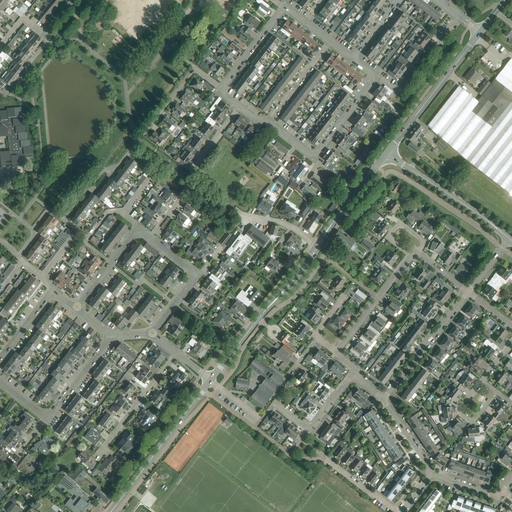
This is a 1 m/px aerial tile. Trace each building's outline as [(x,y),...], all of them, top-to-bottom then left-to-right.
[(8,7),(0,0),(0,7),(1,9),(4,7),(7,9),(8,7)] [(122,14),(131,19),(135,27),(143,22),(145,19),(156,11),(158,9),(161,10),(166,2),(165,1),(165,0),(152,0),(148,7),(137,0),(134,2),(130,0),(117,0),(112,9),(121,14),(122,14)] [(270,10),(264,5),(265,3),(261,0),(256,0),(256,1),(257,3),(260,5),(257,9),(258,9),(256,11),(264,17),(267,13),(267,14),(269,14),(270,12),(269,11),(270,10)] [(339,5),(338,4),(332,0),(329,0),(328,1),(326,2),(334,8),(336,10),(339,5)] [(383,5),(376,0),(371,0),(370,2),(372,4),(379,9),(383,5)] [(416,9),(422,1),(421,0),(415,0),(413,3),(416,5),(414,8),(416,9)] [(59,7),(52,1),(49,3),(47,1),(45,3),(54,11),(57,8),(58,9),(59,7)] [(310,6),(303,1),(299,5),(306,10),(308,8),(310,6)] [(423,10),(427,5),(422,1),(416,9),(418,10),(420,8),(423,10)] [(336,10),(334,8),(326,2),(326,4),(326,5),(324,7),(331,12),(333,14),(336,10)] [(54,11),(45,3),(43,5),(46,7),(44,10),(52,16),(53,14),(52,13),(54,11)] [(23,4),(19,9),(24,13),(26,10),(28,8),(23,4)] [(379,9),(372,4),(369,9),(375,14),(379,9)] [(426,16),(432,8),(427,5),(423,10),(426,13),(424,15),(426,16)] [(8,7),(5,11),(9,15),(13,11),(8,7)] [(333,14),(331,12),(324,7),(323,9),(321,10),(320,11),(321,12),(329,18),(333,14)] [(375,14),(369,9),(367,7),(363,11),(364,12),(366,14),(372,18),(375,14)] [(432,18),(437,12),(432,8),(426,16),(427,18),(429,15),(432,18)] [(20,17),(24,13),(19,9),(16,14),(20,17)] [(52,16),(44,10),(42,12),(39,10),(38,12),(47,20),(49,17),(50,18),(52,16)] [(329,18),(321,12),(320,11),(319,12),(319,14),(317,16),(324,21),(326,19),(328,20),(329,18)] [(408,16),(405,14),(401,11),(397,16),(404,21),(408,16)] [(47,20),(38,12),(36,14),(39,16),(37,19),(44,25),(46,23),(45,22),(47,20)] [(372,18),(366,14),(364,12),(361,17),(363,18),(370,24),(373,19),(372,18)] [(437,21),(442,16),(437,12),(432,18),(435,20),(433,22),(435,24),(437,21)] [(252,16),(251,17),(247,22),(246,21),(243,24),(246,26),(251,30),(253,28),(255,29),(260,23),(257,20),(254,17),(253,17),(252,16)] [(404,21),(397,16),(394,21),(401,26),(404,21)] [(370,24),(363,18),(361,17),(357,21),(358,22),(366,28),(370,24)] [(286,31),(292,24),(287,21),(286,22),(287,22),(284,25),(284,24),(281,28),(286,31)] [(403,28),(401,26),(394,21),(390,25),(397,30),(399,32),(403,28)] [(366,28),(358,22),(355,26),(363,33),(363,32),(364,33),(365,32),(365,31),(364,30),(366,28)] [(290,35),(296,27),(297,26),(293,23),(292,24),(286,31),(290,35)] [(397,30),(390,25),(387,29),(394,35),(397,30)] [(248,34),(251,30),(246,26),(244,28),(242,27),(241,29),(238,27),(234,32),(235,32),(246,41),(250,36),(248,34)] [(363,33),(355,26),(351,31),(353,32),(359,37),(363,33)] [(300,31),(296,27),(290,35),(295,38),(300,31)] [(246,45),(242,42),(224,28),(220,34),(223,36),(224,35),(233,42),(229,47),(237,53),(241,48),(243,49),(246,45)] [(387,29),(386,28),(382,33),(389,38),(391,40),(395,35),(394,35),(387,29)] [(359,37),(353,32),(351,31),(351,30),(347,35),(349,37),(356,42),(359,37)] [(431,38),(427,36),(429,33),(425,30),(423,33),(423,32),(419,38),(420,38),(427,43),(431,38)] [(299,41),(305,34),(300,31),(295,38),(299,41)] [(42,39),(39,36),(34,32),(32,34),(30,37),(32,38),(38,44),(40,42),(41,43),(43,40),(42,39)] [(391,40),(389,38),(382,33),(379,37),(386,43),(388,44),(391,40)] [(303,45),(309,37),(305,34),(299,41),(303,45)] [(275,45),(279,40),(273,35),(270,38),(269,37),(267,39),(275,45)] [(356,42),(349,37),(347,35),(343,39),(352,46),(356,42)] [(38,44),(32,38),(30,37),(28,39),(26,41),(36,49),(38,46),(37,45),(38,44)] [(307,48),(313,41),(309,37),(303,45),(307,48)] [(388,44),(386,43),(379,37),(375,42),(382,47),(384,49),(388,44)] [(427,43),(420,38),(419,38),(415,43),(413,45),(416,47),(418,48),(419,46),(423,48),(427,43)] [(275,45),(267,39),(266,40),(268,42),(265,45),(272,50),(275,45)] [(36,49),(26,41),(24,43),(26,45),(24,47),(31,53),(32,50),(33,51),(36,49)] [(312,51),(317,45),(318,44),(313,41),(307,48),(312,52),(312,51)] [(384,49),(382,47),(375,42),(372,46),(379,52),(381,53),(384,49)] [(418,53),(414,50),(416,47),(413,45),(410,43),(407,47),(410,49),(407,52),(415,58),(418,54),(417,53),(418,53)] [(231,59),(234,55),(222,45),(216,53),(222,57),(220,59),(228,65),(232,59),(231,59)] [(272,50),(265,45),(263,48),(261,47),(260,48),(268,55),(272,50)] [(381,53),(379,52),(372,46),(368,51),(377,58),(381,53)] [(31,53),(24,47),(22,50),(20,48),(19,50),(28,58),(31,55),(30,54),(31,53)] [(268,55),(260,48),(259,50),(260,51),(258,55),(265,60),(268,55)] [(28,58),(19,50),(17,52),(19,53),(17,56),(23,61),(25,59),(26,60),(28,58)] [(377,58),(368,51),(365,56),(374,63),(377,58)] [(415,58),(407,52),(405,55),(402,53),(399,58),(405,63),(407,60),(410,63),(411,62),(412,63),(415,58)] [(23,61),(17,56),(14,54),(13,57),(11,59),(15,62),(21,66),(23,64),(22,63),(23,61)] [(265,60),(258,55),(256,57),(254,56),(253,58),(261,64),(265,60)] [(330,65),(336,58),(331,55),(330,56),(331,56),(326,62),(330,65)] [(302,66),(306,61),(300,56),(297,60),(295,58),(294,59),(302,66)] [(335,69),(340,62),(341,60),(337,57),(336,58),(330,65),(335,69)] [(261,64),(253,58),(251,59),(253,61),(250,64),(257,69),(261,64)] [(406,68),(403,65),(405,63),(399,58),(395,62),(398,64),(395,68),(403,74),(407,69),(406,68)] [(302,66),(294,59),(292,61),(294,63),(292,66),(298,70),(302,66)] [(511,59),(492,84),(486,80),(477,92),(482,96),(478,101),(459,86),(428,126),(511,193),(511,59)] [(339,72),(345,65),(345,64),(341,60),(340,62),(335,69),(339,72)] [(24,68),(21,66),(15,62),(13,63),(11,66),(20,73),(21,71),(22,72),(25,69),(23,68),(24,68)] [(224,70),(222,68),(222,67),(221,67),(218,65),(218,64),(216,62),(214,65),(213,65),(213,66),(208,62),(206,64),(203,62),(199,66),(208,73),(210,70),(213,72),(212,72),(218,77),(224,70)] [(257,73),(259,70),(257,69),(250,64),(249,65),(251,67),(248,70),(255,75),(258,77),(260,75),(257,73)] [(343,75),(349,68),(350,67),(345,64),(345,65),(339,72),(343,75)] [(19,74),(20,73),(11,66),(10,68),(8,70),(18,78),(20,75),(19,74)] [(295,75),(298,70),(292,66),(290,69),(287,67),(286,69),(295,75)] [(347,79),(353,72),(354,70),(350,67),(349,68),(343,75),(347,79)] [(403,74),(395,68),(393,71),(390,69),(387,73),(393,78),(395,75),(399,78),(399,77),(400,78),(403,74)] [(295,75),(286,69),(285,71),(287,73),(285,75),(291,80),(295,75)] [(478,79),(481,76),(472,69),(469,72),(470,73),(466,79),(472,84),(477,78),(478,79)] [(18,78),(8,70),(6,72),(4,75),(6,77),(13,82),(14,80),(15,81),(18,78)] [(255,75),(248,70),(246,73),(244,72),(243,73),(252,80),(255,75)] [(352,82),(357,75),(358,74),(354,70),(353,72),(347,79),(352,82)] [(321,78),(323,75),(317,71),(313,75),(322,82),(323,80),(321,78)] [(252,80),(243,73),(240,78),(241,79),(248,85),(252,80)] [(361,81),(363,78),(364,78),(358,74),(357,75),(352,82),(356,86),(357,85),(356,85),(360,80),(361,81)] [(13,82),(6,77),(4,75),(2,77),(1,79),(7,84),(9,86),(10,87),(13,84),(11,83),(13,82)] [(287,85),(291,80),(285,75),(282,79),(280,77),(279,78),(287,85)] [(322,82),(313,75),(310,80),(316,85),(318,82),(322,85),(324,83),(322,82)] [(287,85),(279,78),(277,80),(280,82),(278,85),(284,89),(287,85)] [(198,91),(203,85),(208,89),(210,86),(204,81),(203,83),(204,83),(203,84),(196,79),(191,86),(198,91)] [(248,85),(241,79),(239,82),(237,81),(236,83),(244,89),(248,85)] [(313,88),(316,85),(310,80),(306,85),(314,91),(316,89),(313,88)] [(244,89),(236,83),(235,84),(236,86),(234,89),(241,94),(244,89)] [(280,94),(284,89),(278,85),(275,88),(273,86),(272,88),(280,94)] [(314,91),(306,85),(302,90),(308,94),(311,91),(313,93),(314,91)] [(393,92),(385,85),(385,86),(386,86),(384,88),(380,85),(376,90),(383,96),(386,93),(390,96),(393,92)] [(280,94),(272,88),(270,90),(272,92),(270,94),(276,99),(280,94)] [(306,97),(308,94),(302,90),(299,94),(307,101),(308,99),(306,97)] [(383,96),(376,90),(372,95),(380,100),(383,96)] [(350,96),(346,93),(343,91),(340,95),(346,101),(350,96)] [(205,102),(195,95),(191,92),(189,94),(189,93),(187,94),(186,94),(185,94),(181,99),(181,100),(187,105),(191,101),(194,103),(196,100),(199,103),(197,106),(200,109),(205,102)] [(273,104),(276,99),(270,94),(268,98),(265,96),(264,97),(273,104)] [(307,101),(299,94),(295,99),(301,104),(303,101),(306,102),(307,101)] [(346,101),(340,95),(336,99),(343,105),(346,101)] [(273,104),(264,97),(263,99),(265,101),(263,104),(269,108),(273,104)] [(221,99),(217,105),(222,110),(226,112),(230,108),(224,103),(225,102),(221,99)] [(299,107),(301,104),(295,99),(291,104),(300,110),(301,108),(299,107)] [(343,105),(336,99),(333,104),(340,109),(343,105)] [(381,105),(379,104),(375,101),(373,103),(369,99),(365,104),(373,110),(375,108),(377,110),(381,105)] [(387,110),(390,106),(386,103),(382,100),(379,104),(381,105),(387,110)] [(185,114),(188,110),(184,106),(182,108),(176,104),(172,110),(180,116),(182,112),(185,114)] [(224,115),(221,112),(222,110),(217,105),(216,104),(214,107),(215,108),(212,112),(214,114),(222,120),(225,116),(224,115)] [(265,113),(269,108),(263,104),(261,107),(258,105),(257,107),(260,109),(265,113)] [(300,110),(291,104),(288,109),(294,113),(296,115),(299,112),(298,112),(300,110)] [(340,109),(333,104),(330,108),(337,113),(340,109)] [(371,113),(373,110),(365,104),(361,109),(366,112),(364,115),(371,120),(373,117),(374,115),(371,113)] [(32,154),(32,148),(32,147),(32,146),(30,147),(29,141),(30,140),(30,139),(27,140),(27,133),(27,132),(24,133),(24,126),(25,126),(24,125),(22,125),(21,119),(22,119),(22,118),(27,118),(26,110),(22,110),(22,107),(20,107),(20,108),(14,108),(8,109),(8,108),(7,108),(7,111),(1,112),(1,111),(0,111),(0,137),(1,137),(1,136),(7,136),(9,136),(9,139),(8,139),(9,149),(10,149),(10,151),(9,151),(9,152),(3,152),(2,152),(0,151),(0,153),(1,162),(1,168),(6,167),(6,162),(6,161),(11,160),(11,161),(12,165),(13,165),(13,164),(19,164),(19,158),(27,158),(26,155),(33,154),(32,154)] [(338,114),(337,113),(330,108),(326,112),(334,119),(334,118),(338,114)] [(291,116),(294,113),(288,109),(284,113),(292,120),(294,118),(291,116)] [(222,120),(214,114),(212,112),(207,119),(213,124),(215,121),(219,125),(222,120)] [(334,119),(326,112),(326,113),(327,114),(324,118),(331,123),(334,119)] [(292,120),(284,113),(280,118),(286,123),(289,119),(293,123),(294,121),(292,120)] [(371,120),(364,115),(362,117),(359,114),(355,119),(363,125),(365,122),(368,124),(369,122),(370,123),(372,121),(371,120)] [(238,127),(244,120),(245,119),(240,116),(237,120),(236,119),(233,123),(238,127)] [(331,123),(324,118),(322,116),(319,120),(321,122),(328,127),(331,123)] [(174,127),(177,123),(171,118),(172,119),(170,121),(166,117),(161,123),(169,129),(172,125),(174,127)] [(215,129),(211,126),(213,124),(207,119),(205,121),(208,124),(205,128),(212,134),(215,129)] [(244,130),(248,125),(249,123),(245,119),(244,120),(238,127),(238,128),(242,132),(240,135),(242,137),(246,132),(244,130)] [(360,128),(363,125),(355,119),(351,124),(355,127),(352,131),(361,138),(364,134),(362,131),(363,130),(360,128)] [(328,127),(321,122),(319,120),(316,124),(318,126),(326,132),(326,130),(325,130),(328,127)] [(422,133),(425,129),(418,124),(413,130),(423,139),(425,136),(422,133)] [(255,135),(252,133),(255,129),(251,125),(246,132),(242,137),(244,135),(248,138),(247,139),(250,142),(255,135)] [(326,132),(318,126),(314,130),(321,136),(323,133),(324,133),(325,133),(326,132)] [(212,134),(205,128),(204,128),(203,127),(200,132),(208,138),(212,134)] [(159,144),(164,139),(165,140),(169,135),(161,129),(158,134),(155,131),(150,137),(158,143),(159,144)] [(314,130),(311,135),(318,140),(321,136),(314,130)] [(423,139),(413,130),(407,137),(414,143),(418,139),(421,141),(423,139)] [(355,140),(353,139),(349,136),(347,138),(341,134),(337,138),(346,145),(347,142),(350,144),(351,144),(352,144),(352,143),(355,140)] [(318,140),(311,135),(308,139),(314,144),(318,140)] [(200,146),(204,142),(196,136),(193,141),(201,147),(200,146)] [(350,148),(346,145),(337,138),(334,143),(340,147),(338,149),(345,155),(350,148)] [(441,139),(437,144),(443,149),(445,151),(449,147),(447,145),(441,139)] [(201,147),(193,141),(194,142),(192,144),(189,142),(186,146),(188,147),(190,145),(198,151),(201,147)] [(420,149),(416,146),(412,142),(408,146),(417,153),(420,149)] [(289,151),(277,143),(275,146),(286,155),(289,151)] [(182,150),(184,152),(183,154),(184,155),(191,160),(194,156),(189,152),(191,150),(188,147),(186,146),(185,145),(182,150)] [(337,156),(329,150),(325,154),(333,160),(335,158),(336,159),(338,157),(339,158),(341,155),(339,153),(337,156)] [(191,160),(184,155),(183,154),(180,152),(177,156),(176,155),(173,159),(179,163),(181,160),(186,164),(190,160),(191,161),(191,160)] [(273,157),(267,153),(262,159),(275,169),(278,165),(272,159),(273,157)] [(337,163),(333,160),(325,154),(322,158),(327,163),(325,166),(324,165),(324,166),(331,171),(337,163)] [(137,163),(131,159),(129,161),(127,160),(126,162),(134,168),(137,163)] [(290,173),(300,162),(296,159),(287,170),(290,173)] [(274,171),(262,161),(256,168),(266,176),(268,173),(271,175),(274,171)] [(134,168),(126,162),(124,164),(126,165),(124,168),(130,172),(134,168)] [(309,171),(302,166),(293,178),(300,183),(309,171)] [(130,172),(124,168),(122,170),(120,169),(119,171),(126,177),(130,172)] [(126,177),(119,171),(117,173),(119,174),(117,177),(123,181),(126,177)] [(315,174),(310,180),(321,189),(326,182),(316,175),(315,174)] [(288,182),(280,175),(277,180),(285,187),(288,182)] [(119,186),(123,181),(117,177),(115,179),(113,178),(112,180),(117,184),(117,185),(119,186)] [(117,184),(112,180),(111,179),(110,179),(107,183),(113,188),(114,186),(115,187),(117,185),(117,184)] [(292,180),(288,186),(294,190),(298,184),(292,180)] [(110,191),(113,188),(107,183),(103,188),(110,193),(112,192),(110,191)] [(395,193),(397,190),(400,186),(397,183),(391,190),(395,193)] [(176,196),(170,192),(172,189),(165,184),(163,187),(168,191),(165,194),(173,200),(176,196)] [(317,194),(306,185),(301,191),(310,198),(312,199),(314,196),(315,197),(317,194)] [(110,193),(103,188),(100,192),(106,197),(107,195),(108,196),(110,193)] [(259,205),(257,209),(267,215),(272,206),(270,205),(272,201),(274,202),(276,199),(273,194),(268,190),(266,193),(269,195),(271,196),(270,198),(268,197),(267,200),(268,200),(268,201),(267,203),(265,203),(263,207),(259,205)] [(103,200),(106,197),(100,192),(96,197),(99,199),(103,203),(105,200),(103,200)] [(99,199),(96,197),(92,193),(88,198),(94,203),(96,200),(97,201),(99,199)] [(173,200),(165,194),(162,198),(157,195),(155,197),(162,202),(164,199),(170,204),(173,200)] [(166,209),(160,204),(162,202),(155,197),(153,200),(155,201),(152,205),(155,207),(163,213),(166,209)] [(92,205),(94,203),(88,198),(85,203),(92,208),(93,206),(92,205)] [(259,205),(263,207),(265,203),(267,203),(268,201),(268,200),(267,200),(264,198),(262,201),(259,205)] [(393,214),(400,206),(398,204),(399,204),(398,202),(397,202),(396,202),(394,201),(390,207),(389,206),(387,209),(393,214)] [(92,208),(85,203),(81,207),(87,212),(89,209),(90,210),(92,208)] [(299,210),(295,207),(293,210),(289,207),(290,206),(285,203),(285,204),(284,204),(280,211),(284,213),(283,214),(287,217),(288,216),(291,218),(295,212),(297,213),(299,210)] [(306,203),(298,215),(303,218),(311,207),(306,203)] [(197,212),(191,207),(187,204),(184,208),(186,209),(183,213),(192,219),(193,217),(197,212)] [(85,214),(87,212),(81,207),(78,212),(85,217),(87,215),(85,214)] [(163,213),(155,207),(152,211),(147,207),(145,209),(152,215),(154,212),(160,217),(163,213)] [(156,222),(150,217),(152,215),(145,209),(143,212),(148,216),(145,219),(145,220),(153,226),(156,222)] [(420,221),(424,215),(420,211),(418,214),(413,210),(410,215),(409,214),(406,218),(412,223),(415,219),(416,220),(417,219),(420,221)] [(85,217),(78,212),(74,216),(80,221),(82,218),(83,219),(85,217)] [(309,219),(304,228),(312,233),(318,225),(317,224),(322,217),(316,212),(313,217),(312,216),(309,219)] [(190,221),(187,219),(180,213),(177,217),(179,218),(176,222),(182,226),(183,223),(187,226),(190,221)] [(59,222),(49,214),(46,219),(55,226),(59,222)] [(78,223),(80,221),(74,216),(71,221),(78,226),(80,224),(78,223)] [(153,226),(145,220),(145,219),(143,218),(140,222),(150,230),(153,226)] [(55,226),(46,219),(43,223),(52,230),(55,226)] [(381,237),(389,227),(383,223),(381,221),(378,225),(380,227),(376,233),(381,237)] [(444,224),(455,235),(458,232),(447,221),(444,224)] [(126,230),(128,227),(122,222),(119,227),(126,233),(128,231),(126,230)] [(437,230),(430,225),(429,227),(423,222),(418,228),(419,228),(418,229),(422,232),(422,231),(427,235),(429,232),(433,235),(437,230)] [(52,230),(43,223),(39,227),(49,234),(52,230)] [(279,232),(277,232),(279,227),(272,226),(270,234),(268,232),(265,235),(269,238),(272,235),(280,237),(282,235),(282,234),(282,233),(281,232),(280,232),(279,232)] [(49,234),(39,227),(36,232),(41,235),(47,240),(50,235),(49,234)] [(126,233),(119,227),(115,232),(121,236),(123,234),(125,235),(126,233)] [(170,242),(176,233),(168,227),(164,233),(165,234),(163,237),(170,242)] [(220,236),(216,233),(212,230),(211,230),(210,229),(206,230),(204,233),(198,228),(195,231),(203,237),(206,234),(207,235),(207,236),(215,242),(220,236)] [(228,239),(233,242),(241,231),(237,228),(228,239)] [(249,237),(254,231),(250,228),(246,234),(249,237)] [(263,247),(270,239),(269,238),(265,235),(256,228),(254,231),(249,237),(251,239),(254,241),(263,247)] [(69,237),(64,234),(65,233),(63,231),(61,232),(59,235),(59,236),(61,237),(62,236),(67,240),(69,237)] [(355,242),(347,236),(346,237),(339,231),(335,235),(343,241),(340,245),(348,251),(350,249),(353,251),(356,247),(353,245),(355,242)] [(119,239),(121,236),(115,232),(112,236),(119,242),(121,240),(119,239)] [(223,246),(231,236),(228,233),(220,243),(223,246)] [(240,234),(229,248),(239,256),(242,252),(240,251),(245,244),(247,246),(251,242),(249,241),(251,239),(249,237),(246,234),(244,237),(240,234)] [(48,241),(47,240),(41,235),(37,240),(45,245),(48,241)] [(288,242),(285,245),(290,249),(294,252),(292,254),(296,258),(300,252),(297,249),(302,243),(292,235),(287,242),(288,242)] [(119,242),(112,236),(108,240),(114,245),(116,243),(118,244),(119,242)] [(207,248),(205,246),(208,243),(201,238),(194,247),(205,256),(208,252),(205,250),(207,248)] [(360,244),(371,253),(375,249),(364,239),(360,244)] [(45,245),(37,240),(34,244),(42,250),(45,245)] [(112,248),(114,245),(108,240),(105,245),(112,251),(114,249),(112,248)] [(445,249),(442,247),(444,246),(438,240),(436,243),(432,242),(430,250),(433,252),(434,251),(440,256),(445,249)] [(143,247),(138,243),(136,245),(134,244),(132,246),(140,252),(144,247),(143,247)] [(42,250),(34,244),(31,248),(39,254),(42,250)] [(112,251),(105,245),(101,250),(107,254),(109,252),(111,253),(112,251)] [(140,252),(132,246),(131,248),(133,249),(131,252),(137,256),(140,252)] [(205,256),(194,247),(192,249),(190,248),(187,251),(186,253),(190,256),(191,254),(199,260),(201,257),(203,258),(205,256)] [(39,254),(31,248),(28,252),(35,258),(37,260),(40,255),(39,254)] [(37,260),(35,258),(28,252),(24,257),(34,264),(37,260)] [(137,256),(131,252),(129,254),(127,253),(125,255),(133,261),(137,256)] [(393,262),(398,257),(392,252),(387,259),(384,257),(382,259),(377,255),(375,257),(382,263),(384,260),(391,266),(394,263),(393,262)] [(456,258),(447,252),(441,259),(446,263),(447,262),(449,264),(452,260),(456,263),(462,257),(459,254),(456,258)] [(101,261),(91,253),(88,257),(91,259),(91,260),(98,265),(99,264),(100,265),(102,261),(101,261)] [(227,265),(230,261),(232,258),(227,254),(225,257),(223,255),(220,259),(222,262),(221,264),(227,269),(228,269),(229,267),(227,265)] [(133,261),(125,255),(124,257),(126,258),(124,261),(130,266),(133,261)] [(285,263),(279,259),(276,262),(272,258),(267,265),(274,271),(276,268),(280,270),(285,263)] [(98,265),(91,260),(89,262),(86,260),(85,262),(94,269),(98,265)] [(70,270),(72,267),(64,261),(62,264),(70,270)] [(130,266),(124,261),(122,263),(120,262),(118,264),(126,270),(129,266),(130,266)] [(378,283),(387,272),(381,268),(383,265),(377,261),(374,266),(378,269),(371,278),(378,283)] [(94,269),(85,262),(83,264),(84,264),(82,266),(85,268),(91,273),(94,269)] [(466,278),(473,269),(474,268),(467,262),(464,267),(460,264),(456,270),(459,273),(466,278)] [(233,273),(228,269),(227,269),(221,264),(219,266),(216,264),(213,268),(223,275),(224,277),(227,273),(231,276),(233,273)] [(178,273),(180,270),(174,265),(170,270),(178,276),(179,274),(178,273)] [(511,280),(511,274),(502,267),(497,273),(496,272),(493,276),(503,283),(508,278),(511,281),(511,280)] [(91,273),(85,268),(83,271),(80,268),(78,270),(83,274),(88,278),(91,273)] [(223,275),(213,268),(210,272),(213,275),(211,277),(214,279),(219,283),(221,281),(224,277),(223,275)] [(426,281),(423,279),(427,274),(424,272),(424,270),(422,271),(419,269),(413,276),(421,282),(424,284),(421,287),(425,289),(430,283),(426,280),(426,281)] [(178,276),(170,270),(166,274),(173,279),(174,277),(176,278),(178,276)] [(58,285),(66,275),(61,272),(54,281),(58,285)] [(86,278),(80,274),(77,278),(83,282),(86,278)] [(171,282),(173,279),(166,274),(163,279),(171,285),(172,283),(171,282)] [(62,288),(70,278),(68,277),(66,275),(58,285),(62,288)] [(12,315),(27,297),(29,298),(40,283),(41,284),(42,284),(32,276),(29,280),(20,291),(18,290),(3,309),(2,311),(0,313),(10,321),(13,316),(12,315)] [(221,284),(219,283),(214,279),(211,277),(210,278),(209,278),(208,278),(205,282),(212,287),(214,289),(217,285),(219,287),(221,284)] [(341,287),(345,282),(338,277),(335,281),(335,282),(332,286),(338,291),(342,287),(341,287)] [(73,283),(71,281),(72,280),(70,278),(62,288),(67,291),(72,285),(73,283)] [(126,282),(120,278),(118,280),(116,279),(114,281),(122,287),(126,282)] [(171,285),(163,279),(159,284),(165,288),(167,286),(169,287),(171,285)] [(122,287),(114,281),(113,283),(114,284),(112,287),(119,292),(122,287)] [(495,294),(499,289),(489,281),(487,284),(488,285),(483,292),(496,302),(499,298),(495,294)] [(211,293),(214,289),(212,287),(205,282),(202,286),(204,288),(202,290),(206,293),(208,294),(209,296),(211,293)] [(326,288),(319,282),(317,285),(324,291),(326,288)] [(71,295),(79,285),(76,283),(74,287),(72,285),(67,291),(71,295)] [(451,293),(447,289),(448,287),(443,283),(440,287),(441,289),(443,291),(441,294),(448,299),(450,296),(450,295),(451,293)] [(405,297),(411,289),(405,284),(402,287),(401,289),(399,287),(394,293),(397,296),(397,297),(398,298),(399,298),(401,299),(404,296),(405,297)] [(367,296),(358,289),(352,285),(348,290),(349,289),(351,292),(351,293),(351,294),(352,294),(354,295),(353,296),(359,306),(360,304),(364,299),(365,299),(367,296)] [(107,290),(108,290),(104,287),(101,289),(100,288),(98,290),(106,296),(109,292),(107,290)] [(119,292),(112,287),(111,289),(109,288),(108,290),(107,290),(109,292),(115,296),(119,292)] [(242,290),(236,298),(243,303),(247,298),(253,302),(259,295),(260,293),(254,288),(248,295),(242,290)] [(106,296),(98,290),(97,292),(98,293),(96,296),(102,301),(106,296)] [(212,299),(202,291),(206,295),(205,297),(197,291),(193,297),(199,302),(202,298),(208,303),(212,299)] [(326,301),(330,297),(322,291),(320,294),(323,297),(317,304),(324,310),(325,309),(327,308),(326,307),(329,304),(326,301)] [(157,299),(150,294),(148,296),(149,297),(147,299),(153,304),(157,299)] [(448,299),(441,294),(439,296),(436,295),(434,295),(431,299),(436,302),(438,300),(443,304),(445,302),(448,299)] [(102,301),(96,296),(94,298),(93,297),(91,299),(99,305),(102,301)] [(203,311),(198,307),(201,303),(199,302),(193,297),(188,303),(196,308),(194,311),(190,307),(190,308),(199,315),(203,311)] [(399,309),(402,305),(398,301),(397,302),(391,298),(388,301),(390,302),(389,304),(390,304),(388,306),(387,306),(385,309),(394,315),(396,312),(397,314),(400,309),(399,309)] [(437,304),(430,298),(425,304),(428,306),(426,309),(435,316),(437,313),(436,313),(438,310),(435,307),(437,304)] [(99,305),(91,299),(90,301),(91,302),(89,305),(95,310),(99,305)] [(153,304),(147,299),(145,302),(144,301),(142,303),(150,309),(153,304)] [(232,321),(224,315),(226,313),(230,316),(232,314),(228,311),(226,309),(226,308),(221,304),(221,303),(219,301),(214,307),(215,308),(217,306),(223,311),(222,313),(221,312),(216,318),(213,322),(221,329),(226,323),(229,325),(228,326),(232,321)] [(247,309),(243,306),(241,305),(236,302),(229,310),(235,315),(239,310),(244,314),(247,309)] [(150,309),(142,303),(141,305),(142,306),(140,308),(146,313),(150,309)] [(477,307),(477,308),(472,304),(468,309),(475,314),(477,312),(480,312),(481,310),(477,307)] [(57,309),(55,307),(52,305),(51,307),(51,306),(49,309),(49,310),(56,315),(58,313),(61,315),(63,313),(60,310),(60,311),(57,309)] [(318,315),(321,311),(314,305),(309,312),(311,314),(308,318),(316,324),(321,318),(318,315)] [(135,312),(131,308),(129,311),(130,312),(128,314),(135,319),(138,314),(135,312)] [(146,313),(140,308),(138,311),(137,310),(135,312),(138,314),(143,318),(146,313)] [(340,329),(345,322),(346,320),(347,320),(352,314),(346,309),(341,315),(342,316),(340,318),(338,316),(332,324),(340,329)] [(435,316),(426,309),(424,312),(421,310),(416,315),(419,317),(424,322),(425,320),(425,319),(423,318),(424,317),(430,321),(432,318),(432,319),(435,316)] [(475,314),(468,309),(465,313),(472,319),(475,314)] [(56,315),(49,310),(46,314),(53,320),(56,315)] [(390,321),(379,312),(377,315),(378,316),(375,320),(385,327),(387,329),(390,326),(388,324),(390,321)] [(53,320),(46,314),(42,318),(50,324),(53,320)] [(129,321),(127,320),(124,318),(120,314),(118,316),(119,317),(118,320),(124,325),(125,323),(126,324),(129,321)] [(135,319),(128,314),(127,317),(125,316),(124,318),(127,320),(129,321),(131,323),(135,319)] [(471,320),(467,318),(463,315),(460,319),(467,325),(471,320)] [(428,324),(424,322),(419,317),(417,320),(419,322),(417,324),(424,329),(427,326),(426,326),(427,324),(428,325),(428,324)] [(0,339),(10,327),(7,324),(9,322),(3,318),(0,321),(0,339)] [(50,324),(42,318),(39,323),(46,328),(50,324)] [(71,327),(74,322),(69,318),(66,323),(71,327)] [(181,330),(178,327),(182,322),(176,318),(170,325),(174,327),(169,333),(176,337),(181,330)] [(467,325),(460,319),(456,324),(464,329),(465,327),(469,330),(471,327),(467,325)] [(124,325),(118,320),(116,323),(114,322),(113,323),(120,329),(124,325)] [(301,339),(309,329),(307,327),(309,325),(302,320),(300,322),(302,324),(294,333),(301,339)] [(385,327),(375,320),(373,324),(371,323),(369,325),(380,334),(385,327)] [(46,328),(39,323),(36,327),(39,329),(43,332),(46,328)] [(424,329),(417,324),(415,327),(413,325),(412,327),(414,329),(420,334),(421,332),(422,332),(424,329)] [(380,334),(369,325),(367,328),(369,329),(366,333),(375,340),(380,334)] [(502,341),(508,333),(501,327),(500,328),(497,325),(493,331),(496,334),(495,335),(494,334),(491,338),(500,345),(502,341)] [(465,333),(462,331),(455,326),(454,326),(451,329),(452,329),(452,330),(459,336),(460,334),(463,335),(465,333)] [(46,335),(43,332),(39,329),(40,330),(36,334),(43,339),(46,335)] [(419,336),(420,334),(414,329),(410,334),(417,339),(419,336)] [(459,336),(452,330),(451,331),(450,330),(448,333),(449,333),(448,334),(455,340),(459,336)] [(96,339),(93,337),(90,335),(88,333),(85,337),(94,345),(96,343),(94,341),(96,339)] [(288,347),(292,343),(290,342),(293,339),(285,333),(279,340),(284,344),(282,347),(288,352),(292,355),(293,356),(295,353),(288,347)] [(375,340),(366,333),(363,337),(361,335),(359,338),(370,346),(375,340)] [(43,339),(36,334),(33,338),(40,343),(43,339)] [(417,339),(410,334),(406,339),(413,343),(414,342),(415,342),(417,339)] [(94,345),(85,337),(83,335),(79,339),(81,341),(89,347),(91,345),(93,347),(94,345)] [(454,342),(451,339),(447,336),(443,341),(451,346),(454,342)] [(40,343),(33,338),(30,343),(36,348),(40,343)] [(370,346),(359,338),(357,341),(359,342),(356,345),(365,353),(370,346)] [(203,349),(204,348),(201,346),(204,342),(200,339),(197,343),(192,339),(188,344),(192,339),(195,341),(192,345),(195,347),(191,351),(201,359),(207,351),(203,349)] [(411,345),(413,343),(406,339),(403,343),(410,348),(412,345),(411,345)] [(482,351),(480,353),(482,354),(481,355),(488,360),(491,356),(493,355),(492,354),(495,351),(493,350),(495,347),(492,344),(486,339),(484,343),(488,346),(484,352),(482,351)] [(89,347),(81,341),(78,345),(88,353),(90,351),(88,349),(89,347)] [(452,348),(451,346),(443,341),(442,341),(440,343),(441,344),(440,345),(447,351),(448,350),(450,351),(452,348)] [(36,348),(30,343),(26,347),(33,352),(36,348)] [(119,354),(125,346),(121,343),(118,347),(115,345),(111,350),(114,352),(113,353),(117,356),(119,354)] [(410,348),(403,343),(399,348),(402,350),(406,353),(405,353),(407,351),(410,348)] [(165,357),(156,350),(157,348),(153,344),(149,349),(155,354),(153,356),(161,363),(165,357)] [(88,353),(78,345),(75,349),(83,355),(85,353),(87,355),(88,353)] [(365,353),(356,345),(353,349),(351,348),(349,351),(360,359),(363,356),(365,358),(367,354),(365,353)] [(123,357),(129,349),(125,346),(119,354),(123,357)] [(33,352),(26,347),(23,351),(30,356),(33,352)] [(83,355),(75,349),(72,347),(69,351),(72,353),(82,361),(83,359),(81,357),(83,355)] [(290,360),(285,357),(288,352),(282,347),(281,347),(282,347),(279,351),(278,351),(275,354),(274,353),(272,356),(275,358),(277,357),(284,362),(283,364),(282,363),(279,367),(283,371),(287,366),(286,366),(287,364),(287,365),(287,364),(290,360)] [(447,353),(446,353),(440,348),(436,352),(444,358),(447,353)] [(127,360),(133,352),(129,349),(123,357),(127,360)] [(318,362),(324,354),(319,350),(315,356),(312,354),(311,355),(311,356),(309,355),(305,360),(308,362),(310,361),(311,361),(313,358),(318,362)] [(477,366),(482,359),(471,350),(469,353),(475,357),(467,367),(476,375),(479,371),(481,369),(477,366)] [(30,356),(23,351),(20,355),(19,355),(23,358),(26,361),(30,356)] [(82,361),(72,353),(69,351),(66,356),(74,362),(76,359),(78,360),(81,362),(82,361)] [(403,361),(406,356),(400,351),(397,356),(403,361)] [(23,358),(19,355),(16,352),(13,357),(20,362),(23,358)] [(134,360),(137,356),(133,352),(127,360),(131,363),(134,360)] [(444,358),(436,352),(436,353),(435,352),(433,355),(434,356),(433,357),(440,362),(444,358)] [(161,363),(153,356),(150,360),(143,354),(140,359),(144,363),(145,363),(147,361),(157,368),(161,363)] [(324,364),(329,358),(324,354),(318,362),(316,364),(321,369),(323,371),(327,366),(324,364)] [(74,362),(66,356),(62,360),(70,367),(72,364),(73,365),(75,363),(74,362)] [(399,365),(403,361),(397,356),(393,361),(399,365)] [(20,362),(13,357),(9,361),(17,367),(20,362)] [(275,372),(256,357),(254,360),(251,364),(249,367),(260,375),(262,372),(263,373),(265,369),(271,373),(273,375),(275,372)] [(439,364),(435,362),(431,358),(431,359),(430,359),(428,362),(428,363),(435,369),(439,364)] [(114,366),(108,362),(104,359),(101,363),(109,369),(110,367),(112,369),(114,366)] [(70,367),(62,360),(58,365),(67,372),(71,368),(70,367)] [(15,369),(17,367),(9,361),(6,365),(15,372),(17,370),(15,369)] [(395,370),(399,365),(393,361),(389,365),(395,370)] [(109,369),(101,363),(98,367),(106,373),(109,369)] [(333,374),(340,366),(335,363),(330,369),(327,366),(323,371),(326,373),(326,372),(329,374),(331,372),(333,374)] [(435,369),(428,363),(427,363),(424,366),(425,366),(425,367),(432,373),(435,369)] [(15,372),(6,365),(3,370),(5,371),(7,373),(10,375),(12,373),(14,374),(15,372)] [(67,372),(58,365),(54,370),(62,376),(65,373),(66,374),(67,372)] [(392,375),(395,370),(389,365),(386,370),(392,375)] [(153,373),(143,366),(139,371),(149,378),(153,373)] [(340,376),(344,370),(340,366),(333,374),(338,378),(336,381),(338,383),(342,378),(340,376)] [(106,373),(98,367),(95,371),(103,377),(106,373)] [(434,380),(428,376),(429,374),(423,369),(419,374),(426,378),(425,378),(431,383),(434,380)] [(471,374),(470,374),(466,371),(465,369),(464,371),(463,372),(462,372),(461,373),(460,373),(459,374),(458,375),(469,384),(473,379),(470,377),(470,375),(471,374)] [(60,379),(62,376),(54,370),(51,375),(53,377),(54,377),(64,384),(65,383),(62,380),(62,381),(60,379)] [(180,384),(187,376),(181,371),(179,374),(174,370),(172,373),(170,376),(170,375),(167,379),(174,385),(177,381),(180,384)] [(302,383),(308,375),(302,370),(299,373),(300,373),(296,378),(297,379),(295,381),(295,382),(298,384),(299,384),(301,382),(302,383)] [(388,380),(392,375),(386,370),(382,375),(388,380)] [(103,377),(95,371),(92,375),(99,381),(103,377)] [(149,378),(139,371),(135,377),(144,384),(149,378)] [(511,380),(507,377),(508,377),(500,371),(498,374),(498,375),(494,380),(500,385),(505,378),(511,383),(511,387),(511,389),(511,380)] [(277,386),(271,393),(263,387),(264,385),(262,384),(261,385),(260,384),(261,385),(259,387),(259,386),(258,386),(259,387),(255,393),(257,394),(259,392),(269,399),(284,380),(283,379),(283,378),(275,372),(273,375),(271,373),(268,377),(269,377),(268,379),(277,386)] [(132,378),(125,373),(123,377),(127,381),(129,382),(132,378)] [(422,383),(425,378),(426,378),(419,374),(416,379),(422,383)] [(384,384),(388,380),(382,375),(378,380),(384,384)] [(469,384),(458,375),(458,376),(457,377),(457,378),(456,379),(456,380),(455,380),(453,378),(451,381),(454,383),(460,387),(462,385),(466,388),(469,384)] [(64,384),(54,377),(53,377),(51,381),(58,387),(60,385),(62,386),(64,384)] [(27,382),(24,380),(23,378),(19,383),(24,387),(27,382)] [(249,388),(250,383),(249,383),(250,380),(237,378),(237,381),(236,381),(236,385),(235,389),(248,391),(248,388),(249,388)] [(329,391),(325,388),(328,384),(326,383),(320,378),(318,381),(321,383),(317,389),(319,391),(317,394),(322,399),(326,394),(327,394),(329,391)] [(271,393),(277,386),(268,379),(267,380),(265,379),(262,383),(262,384),(264,385),(263,387),(271,393)] [(418,388),(422,383),(416,379),(412,383),(418,388)] [(103,386),(99,383),(95,380),(92,384),(99,390),(103,386)] [(58,387),(51,381),(47,385),(57,392),(59,390),(57,389),(58,387)] [(137,388),(133,385),(130,382),(127,387),(134,392),(137,388)] [(57,392),(47,385),(45,383),(42,387),(44,389),(52,395),(54,393),(56,394),(57,392)] [(414,393),(418,388),(412,383),(408,388),(414,393)] [(462,393),(458,390),(460,387),(454,383),(451,387),(454,389),(452,392),(459,397),(462,393)] [(99,390),(92,384),(89,388),(96,394),(99,390)] [(134,392),(127,387),(123,391),(127,393),(131,396),(134,392)] [(96,394),(89,388),(86,392),(93,398),(96,394)] [(411,397),(414,393),(408,388),(405,393),(411,397)] [(52,395),(44,389),(41,393),(51,401),(53,399),(51,397),(52,395)] [(158,405),(164,397),(166,398),(170,393),(165,389),(161,394),(158,391),(151,400),(152,401),(151,401),(152,402),(153,401),(158,405)] [(356,403),(363,393),(358,389),(356,393),(352,390),(347,396),(356,403)] [(459,397),(452,392),(448,389),(446,391),(447,393),(444,397),(450,401),(452,400),(455,402),(459,397)] [(93,398),(86,392),(82,396),(90,402),(93,398)] [(267,402),(269,399),(259,392),(257,394),(255,393),(255,392),(251,397),(254,399),(252,401),(262,409),(264,406),(267,403),(267,402)] [(51,401),(41,393),(38,397),(41,399),(43,401),(46,403),(48,401),(49,402),(51,401)] [(369,403),(366,400),(368,397),(363,393),(356,403),(364,410),(366,407),(369,403)] [(407,402),(411,397),(405,393),(401,398),(407,402)] [(85,400),(80,396),(77,394),(74,398),(82,404),(85,400)] [(316,407),(312,404),(315,400),(308,394),(301,404),(304,406),(302,409),(310,415),(316,407)] [(128,404),(125,402),(127,400),(121,395),(118,400),(116,403),(124,410),(128,404)] [(82,404),(74,398),(71,402),(79,408),(80,409),(84,405),(82,404)] [(506,412),(511,405),(506,401),(504,404),(500,400),(496,405),(503,410),(506,412)] [(79,408),(71,402),(68,406),(75,412),(79,408)] [(120,415),(124,410),(116,403),(114,407),(113,406),(109,411),(114,415),(116,412),(120,415)] [(452,412),(452,407),(446,407),(446,404),(438,405),(438,411),(443,410),(444,413),(452,412)] [(501,413),(503,410),(496,405),(493,409),(497,412),(495,415),(500,419),(504,415),(501,413)] [(78,414),(75,412),(68,406),(65,410),(72,416),(74,413),(77,415),(78,414)] [(375,415),(372,410),(371,411),(368,407),(365,411),(364,414),(365,415),(364,416),(367,421),(375,415)] [(116,420),(110,415),(112,413),(114,415),(109,411),(106,408),(102,413),(106,415),(103,418),(112,425),(116,420)] [(140,415),(136,420),(140,423),(139,423),(145,428),(146,427),(150,421),(152,423),(156,418),(160,421),(161,419),(149,409),(147,411),(144,409),(142,412),(144,413),(142,416),(140,415)] [(345,421),(348,416),(351,418),(353,414),(350,412),(348,410),(346,409),(344,412),(341,410),(337,414),(345,421)] [(31,421),(33,419),(33,418),(24,411),(20,417),(23,419),(21,421),(29,427),(33,422),(31,421)] [(452,412),(444,413),(444,417),(441,417),(441,422),(448,422),(448,418),(453,418),(452,412)] [(274,425),(280,417),(276,413),(276,414),(275,413),(271,418),(268,415),(263,422),(266,424),(269,421),(274,425)] [(341,425),(345,421),(337,414),(333,419),(336,421),(334,425),(333,424),(341,430),(344,427),(341,425)] [(500,419),(495,415),(493,417),(489,414),(486,418),(492,424),(493,424),(496,419),(499,422),(500,419)] [(75,421),(72,418),(68,415),(65,419),(72,425),(75,421)] [(370,426),(379,420),(375,415),(367,421),(370,426)] [(410,425),(417,420),(414,415),(407,420),(410,425)] [(281,426),(285,421),(284,420),(280,417),(274,425),(279,429),(276,432),(279,434),(284,428),(281,426)] [(107,430),(112,425),(103,418),(96,428),(102,433),(104,430),(102,429),(103,427),(107,430)] [(495,426),(493,424),(492,424),(486,418),(482,423),(486,426),(484,429),(490,433),(492,430),(495,426)] [(72,425),(65,419),(61,423),(69,429),(72,425)] [(413,429),(422,423),(419,419),(417,420),(410,425),(413,429)] [(374,431),(382,425),(379,420),(370,426),(374,431)] [(25,433),(29,427),(21,421),(19,424),(16,422),(12,427),(18,431),(21,434),(23,431),(25,433)] [(459,430),(463,425),(458,421),(457,423),(456,422),(445,429),(446,429),(450,432),(453,429),(455,431),(453,433),(458,437),(462,431),(459,430)] [(100,435),(102,433),(96,428),(90,423),(88,422),(85,426),(90,430),(84,437),(91,442),(95,445),(102,436),(100,435)] [(69,429),(61,423),(59,427),(66,433),(69,429)] [(416,433),(425,427),(422,423),(413,429),(416,433)] [(342,430),(341,430),(333,424),(334,425),(333,426),(332,425),(331,427),(329,425),(327,427),(327,426),(324,430),(334,438),(338,432),(339,433),(342,430)] [(21,438),(16,433),(18,431),(12,427),(11,425),(7,430),(11,433),(9,436),(18,442),(21,438)] [(289,437),(295,428),(291,425),(290,425),(286,430),(284,428),(279,434),(281,436),(284,433),(289,437)] [(377,436),(385,430),(382,425),(374,431),(377,436)] [(66,433),(59,427),(55,431),(59,434),(63,437),(66,433)] [(426,433),(424,429),(425,428),(425,427),(416,433),(419,438),(426,433)] [(479,431),(478,427),(473,428),(474,437),(475,441),(475,443),(475,442),(476,442),(478,441),(480,441),(481,440),(483,439),(484,438),(483,431),(481,432),(480,431),(479,431)] [(295,428),(289,437),(294,440),(300,432),(299,432),(299,431),(295,428)] [(475,441),(474,437),(473,428),(467,429),(468,433),(467,433),(465,435),(466,441),(468,442),(474,441),(475,441)] [(330,443),(334,438),(324,430),(321,433),(322,434),(321,436),(323,438),(322,439),(323,439),(322,440),(321,439),(321,440),(327,445),(329,442),(330,443)] [(380,441),(389,435),(385,430),(377,436),(380,441)] [(130,442),(135,436),(131,433),(130,434),(126,431),(122,437),(123,438),(117,447),(120,449),(121,448),(124,451),(127,448),(128,449),(132,444),(130,442)] [(422,442),(429,438),(426,433),(419,438),(422,442)] [(50,445),(54,441),(46,435),(49,437),(46,440),(45,440),(44,441),(42,440),(41,440),(40,442),(38,442),(37,443),(36,444),(34,446),(35,446),(34,447),(33,447),(31,449),(35,452),(38,449),(39,451),(44,455),(46,455),(50,449),(50,447),(48,446),(49,445),(50,445)] [(384,446),(392,440),(389,435),(380,441),(384,446)] [(18,442),(9,436),(7,438),(4,436),(0,441),(6,446),(8,443),(14,447),(18,442)] [(425,447),(432,442),(429,438),(422,442),(425,447)] [(387,451),(396,445),(392,440),(384,446),(387,451)] [(346,451),(343,448),(345,445),(340,441),(335,448),(338,450),(334,455),(340,459),(343,455),(346,451)] [(428,451),(435,446),(432,442),(425,447),(428,451)] [(391,456),(399,450),(396,445),(387,451),(391,456)] [(439,451),(435,446),(428,451),(431,456),(433,455),(439,451)] [(94,459),(88,454),(87,454),(89,451),(85,448),(78,457),(83,460),(82,461),(92,469),(97,463),(93,461),(93,462),(92,461),(94,459)] [(348,466),(352,461),(354,457),(351,455),(353,451),(353,450),(353,449),(352,449),(351,449),(351,450),(348,448),(346,451),(343,455),(346,457),(342,461),(348,466)] [(394,461),(402,455),(399,450),(391,456),(394,461)] [(438,463),(444,456),(439,453),(440,452),(440,450),(439,451),(433,455),(435,459),(434,460),(438,463)] [(29,477),(38,466),(34,463),(37,459),(33,455),(30,459),(26,456),(17,467),(22,471),(24,468),(27,471),(25,473),(29,477)] [(356,472),(360,467),(364,462),(356,455),(354,457),(352,461),(354,463),(351,468),(356,472)] [(509,463),(511,461),(504,455),(501,459),(499,457),(497,460),(507,469),(511,464),(509,463)] [(112,469),(119,461),(112,456),(107,462),(105,460),(98,469),(105,475),(110,468),(112,469)] [(448,467),(450,461),(448,460),(444,456),(438,463),(443,467),(444,466),(448,467)] [(451,457),(450,460),(450,461),(448,467),(447,468),(453,470),(456,462),(457,459),(451,457)] [(368,474),(373,468),(364,462),(360,467),(363,470),(359,474),(365,479),(368,474)] [(458,472),(461,464),(456,462),(453,470),(458,472)] [(463,474),(466,466),(461,464),(458,472),(463,474)] [(413,471),(412,472),(405,466),(401,470),(404,473),(411,478),(415,474),(415,473),(415,472),(415,471),(414,471),(413,471)] [(468,476),(471,467),(466,466),(463,474),(468,476)] [(81,467),(72,476),(78,482),(87,473),(81,467)] [(379,477),(376,474),(379,472),(375,467),(373,468),(368,474),(371,476),(367,481),(373,485),(379,477)] [(473,478),(476,469),(471,467),(468,476),(473,478)] [(478,479),(481,471),(476,469),(473,478),(478,479)] [(483,481),(486,473),(481,471),(478,479),(483,481)] [(411,478),(404,473),(400,478),(408,483),(411,478)] [(488,483),(491,475),(486,473),(483,481),(488,483)] [(9,475),(7,478),(16,486),(18,483),(9,475)] [(65,475),(59,482),(76,496),(68,507),(73,511),(81,511),(82,511),(83,511),(86,508),(92,501),(92,500),(87,497),(88,495),(75,485),(76,484),(65,475)] [(408,483),(400,478),(396,482),(404,488),(408,483)] [(404,488),(396,482),(393,487),(400,493),(404,488)] [(400,493),(393,487),(389,492),(397,497),(400,493)] [(103,500),(106,503),(110,499),(97,488),(93,492),(97,496),(95,499),(100,504),(103,500)] [(438,491),(437,490),(437,489),(437,488),(436,488),(435,488),(434,488),(430,493),(438,499),(439,500),(443,495),(439,492),(438,491)] [(397,497),(389,492),(385,497),(393,502),(397,497)] [(438,499),(430,493),(427,498),(434,504),(438,499)] [(20,511),(22,510),(14,504),(19,499),(15,495),(10,500),(13,503),(7,510),(9,511),(20,511)] [(460,510),(464,498),(458,496),(457,501),(453,500),(451,506),(451,507),(460,510)] [(434,504),(427,498),(423,503),(430,508),(434,504)] [(465,511),(468,511),(472,501),(467,499),(466,503),(463,502),(464,498),(460,510),(465,511)] [(477,511),(481,504),(475,502),(473,507),(471,506),(472,501),(468,511),(477,511)] [(38,502),(33,507),(37,510),(42,505),(38,502)] [(427,511),(430,508),(423,503),(419,507),(425,511),(427,511)]
